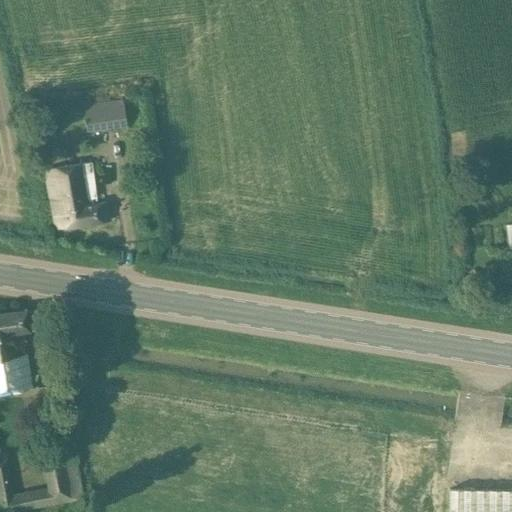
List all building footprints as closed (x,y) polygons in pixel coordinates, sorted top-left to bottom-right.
[(82,98),(86,131),(126,126),(122,99),(110,101),(109,95),(82,98)] [(44,170),(53,229),(108,220),(105,201),(97,203),(90,162),(44,170)] [(0,393),(33,389),(24,333),(29,332),(26,310),(0,313),(0,393)] [(0,458),(0,511),(10,511),(82,499),(72,444),(39,451),(46,487),(14,493),(7,457),(0,458)] [(511,511),(511,490),(447,491),(446,511),(511,511)]
